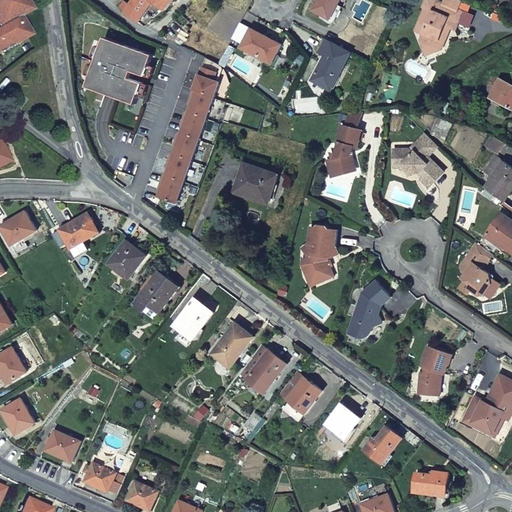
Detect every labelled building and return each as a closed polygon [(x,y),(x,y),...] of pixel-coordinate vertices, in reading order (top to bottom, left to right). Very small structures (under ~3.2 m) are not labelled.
[(0,0),(0,18),(27,4),(25,0),(0,0)] [(148,13),(155,18),(167,10),(152,0),(133,0),(131,4),(126,0),(121,7),(126,11),(125,12),(135,19),(136,18),(140,20),(148,9),(149,10),(148,13)] [(152,0),(167,10),(173,0),(152,0)] [(341,0),(318,0),(314,9),(331,18),(341,0)] [(441,50),(447,35),(442,33),(445,27),(450,28),(456,31),(459,23),(455,21),(454,17),(457,9),(444,4),(435,0),(426,0),(423,8),(425,9),(416,32),(423,35),(420,42),(427,57),(435,54),(436,49),(441,50)] [(458,0),(445,0),(444,4),(457,9),(458,10),(461,1),(458,0)] [(0,49),(28,34),(18,15),(30,9),(27,4),(0,18),(0,49)] [(458,10),(457,9),(454,17),(455,21),(459,23),(463,12),(458,10)] [(283,44),(252,28),(243,46),(273,62),(283,44)] [(189,33),(182,30),(175,41),(182,45),(189,33)] [(151,64),(154,54),(105,36),(101,48),(97,58),(95,65),(91,76),(87,86),(137,104),(140,93),(144,82),(131,78),(133,71),(147,75),(151,64)] [(352,52),(327,39),(320,51),(327,55),(314,79),(331,89),(338,75),(340,76),(352,52)] [(235,46),(230,43),(224,55),(229,58),(235,46)] [(92,56),(97,58),(101,48),(96,46),(92,56)] [(229,58),(224,55),(220,62),(226,65),(229,58)] [(86,74),(91,76),(95,65),(90,63),(86,74)] [(151,64),(147,75),(152,77),(156,66),(151,64)] [(160,197),(178,203),(220,84),(219,81),(215,79),(218,71),(203,66),(192,97),(195,98),(192,105),(190,112),(187,111),(184,119),(187,120),(185,126),(182,133),(179,132),(177,140),(180,141),(177,147),(175,154),(172,153),(169,161),(172,162),(170,169),(167,175),(164,174),(162,183),(164,184),(162,190),(160,197)] [(511,82),(501,77),(491,97),(511,107),(511,82)] [(150,84),(144,82),(140,93),(146,95),(150,84)] [(426,110),(437,112),(440,101),(434,100),(434,103),(429,101),(426,110)] [(450,104),(444,103),(440,113),(447,115),(450,104)] [(351,114),(347,126),(360,130),(364,113),(351,114)] [(360,130),(347,126),(344,125),(338,143),(341,144),(336,159),(327,162),(331,172),(336,171),(338,177),(340,176),(348,173),(346,167),(356,163),(353,156),(355,148),(359,149),(364,131),(360,130)] [(430,156),(440,146),(427,133),(411,149),(396,149),(396,165),(406,166),(414,173),(415,171),(420,171),(426,177),(434,184),(447,171),(430,156)] [(504,144),(493,136),(486,146),(498,154),(504,144)] [(0,140),(0,165),(10,160),(0,140)] [(511,165),(504,160),(485,187),(506,201),(511,194),(507,192),(511,185),(511,165)] [(279,174),(245,163),(236,192),(249,196),(250,193),(271,200),(279,174)] [(358,169),(356,163),(346,167),(348,173),(355,170),(358,169)] [(406,166),(396,165),(396,169),(404,169),(411,177),(414,173),(406,166)] [(432,187),(434,184),(426,177),(424,180),(432,187)] [(27,211),(2,225),(13,245),(38,230),(27,211)] [(101,232),(90,212),(53,233),(61,246),(69,242),(72,248),(101,232)] [(511,252),(511,220),(501,214),(487,235),(511,252)] [(317,289),(340,277),(332,262),(343,256),(339,247),(338,247),(339,230),(335,230),(331,230),(327,226),(321,225),(320,225),(316,227),(312,227),(311,244),(303,249),(308,255),(308,260),(305,260),(304,266),(317,289)] [(148,256),(128,240),(110,263),(130,279),(148,256)] [(484,269),(494,254),(477,243),(461,266),(463,273),(468,276),(465,280),(474,285),(471,288),(480,295),(482,292),(486,294),(496,292),(501,285),(495,281),(494,279),(491,279),(490,275),(488,274),(490,273),(484,269)] [(161,312),(178,290),(167,281),(170,279),(160,272),(136,303),(146,311),(151,304),(161,312)] [(167,281),(178,290),(180,287),(170,279),(167,281)] [(365,298),(363,302),(360,301),(350,332),(349,332),(362,337),(363,337),(364,337),(365,337),(366,337),(366,336),(367,336),(368,336),(368,335),(369,335),(369,334),(370,334),(370,333),(371,333),(372,332),(372,331),(373,331),(373,330),(373,329),(373,328),(373,327),(373,326),(384,322),(380,313),(377,312),(379,308),(393,296),(381,282),(378,279),(364,291),(365,296),(365,298)] [(214,313),(196,299),(177,324),(195,338),(214,313)] [(0,300),(0,332),(14,324),(0,300)] [(254,336),(237,323),(214,353),(221,359),(224,357),(233,364),(254,336)] [(143,334),(136,329),(133,334),(139,339),(143,334)] [(288,364),(262,344),(241,373),(266,393),(288,364)] [(14,347),(6,352),(1,354),(0,355),(0,368),(9,383),(29,371),(14,347)] [(426,357),(423,367),(426,368),(425,374),(422,374),(420,395),(440,397),(441,381),(438,377),(439,373),(444,375),(448,365),(449,366),(453,355),(429,347),(425,357),(426,357)] [(296,405),(305,411),(314,399),(316,400),(323,391),(298,371),(281,393),(289,399),(291,401),(285,409),(290,413),(296,405)] [(462,421),(472,425),(473,423),(492,432),(502,411),(505,413),(510,415),(511,409),(511,380),(500,375),(499,374),(489,394),(494,396),(490,405),(485,402),(474,397),(462,421)] [(489,394),(485,402),(490,405),(494,396),(489,394)] [(23,398),(14,403),(9,406),(3,410),(18,434),(37,423),(33,416),(36,415),(32,410),(30,411),(23,398)] [(314,399),(305,411),(307,413),(316,400),(314,399)] [(363,419),(343,404),(328,423),(347,438),(363,419)] [(298,419),(305,411),(296,405),(290,413),(298,419)] [(210,411),(206,407),(198,416),(202,420),(210,411)] [(473,423),(472,425),(491,434),(494,436),(495,433),(505,413),(502,411),(492,432),(473,423)] [(247,425),(253,430),(263,418),(256,413),(247,425)] [(198,428),(201,421),(189,415),(185,421),(198,428)] [(263,418),(253,430),(257,433),(266,421),(263,418)] [(403,438),(388,426),(378,440),(375,437),(365,449),(384,463),(403,438)] [(82,441),(56,430),(47,450),(73,462),(82,441)] [(96,462),(93,468),(91,472),(87,482),(109,492),(110,489),(120,494),(128,477),(96,462)] [(434,475),(417,473),(415,491),(447,495),(450,473),(435,471),(434,475)] [(161,491),(137,481),(128,500),(151,510),(161,491)] [(362,504),(365,511),(396,511),(389,494),(362,504)] [(27,498),(23,508),(21,511),(48,511),(50,509),(27,498)] [(202,511),(204,510),(180,500),(174,511),(202,511)]
